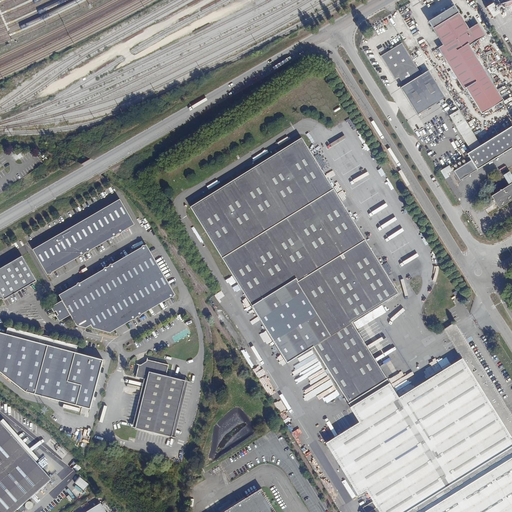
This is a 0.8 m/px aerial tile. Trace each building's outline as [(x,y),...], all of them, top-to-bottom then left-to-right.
[(511,7),(507,0),(504,0),(499,3),(504,12),(511,7)] [(454,5),(428,21),(429,23),(456,7),(454,5)] [(469,28),(456,7),(429,23),(443,45),(438,48),(463,89),(466,88),(482,114),(504,101),(470,46),(486,36),(478,23),(469,28)] [(421,75),(402,43),(381,56),(395,79),(398,77),(402,75),(407,84),(403,86),(400,88),(417,115),(446,98),(429,70),(421,75)] [(407,84),(402,75),(398,77),(403,86),(407,84)] [(459,181),(511,148),(511,126),(467,154),(471,160),(453,171),(459,181)] [(302,139),(190,207),(287,363),(313,346),(337,384),(351,407),(391,382),(352,322),(398,293),(362,234),(302,139)] [(511,199),(511,174),(510,172),(504,176),(509,185),(492,195),(499,207),(511,199)] [(459,193),(452,181),(449,183),(456,195),(459,193)] [(117,236),(117,235),(117,234),(116,233),(118,232),(119,233),(120,234),(121,234),(121,233),(122,233),(122,232),(122,231),(121,229),(133,222),(120,199),(33,250),(47,273),(48,273),(49,274),(50,274),(51,274),(52,274),(52,273),(52,272),(50,270),(80,253),(81,255),(82,256),(83,256),(83,255),(84,255),(84,254),(84,253),(84,252),(86,251),(86,252),(87,252),(88,252),(89,252),(90,251),(90,250),(89,250),(88,248),(112,234),(114,236),(114,237),(116,237),(116,236),(117,236)] [(133,222),(121,229),(122,231),(122,232),(134,225),(133,222)] [(90,250),(114,236),(112,234),(88,248),(89,250),(90,250)] [(173,294),(174,293),(147,246),(146,247),(145,246),(144,245),(143,245),(142,246),(142,247),(142,248),(143,250),(114,267),(113,265),(112,264),(111,264),(110,264),(110,265),(109,265),(109,266),(110,267),(110,268),(108,269),(107,268),(106,267),(105,267),(104,268),(104,269),(104,270),(105,272),(82,286),(80,284),(80,283),(79,283),(78,283),(77,283),(77,284),(77,285),(78,286),(76,287),(77,288),(72,292),(70,289),(70,288),(59,295),(62,301),(51,307),(54,312),(56,311),(58,315),(56,316),(59,321),(70,315),(77,326),(86,328),(91,325),(93,328),(110,333),(116,330),(114,327),(131,317),(132,319),(133,319),(134,320),(135,319),(136,319),(136,318),(136,317),(135,316),(137,315),(138,316),(139,316),(140,316),(141,316),(141,314),(140,312),(169,295),(170,297),(171,297),(172,298),(173,297),(174,297),(174,296),(174,295),(173,294)] [(142,248),(142,247),(112,264),(113,265),(114,267),(143,250),(142,248)] [(52,272),(81,255),(80,253),(50,270),(52,272)] [(36,280),(22,256),(0,268),(0,297),(4,299),(36,280)] [(80,284),(82,286),(105,272),(104,270),(104,269),(80,283),(80,284)] [(170,297),(169,295),(140,312),(141,314),(171,297),(170,297)] [(466,299),(463,295),(457,299),(459,303),(466,299)] [(114,327),(116,330),(133,319),(132,319),(131,317),(114,327)] [(468,346),(454,324),(444,330),(458,352),(468,346)] [(90,410),(104,360),(76,353),(78,346),(8,327),(6,334),(0,332),(0,372),(25,393),(90,410)] [(326,443),(358,495),(366,489),(379,511),(511,511),(511,417),(468,346),(458,352),(461,358),(400,397),(391,382),(351,407),(350,407),(360,422),(326,443)] [(136,428),(172,437),(185,381),(166,376),(169,365),(147,360),(147,362),(141,365),(139,365),(136,377),(144,379),(147,380),(136,428)] [(133,427),(136,428),(147,380),(144,379),(133,427)] [(172,437),(175,438),(188,381),(185,381),(172,437)] [(23,511),(26,509),(25,508),(27,508),(28,509),(30,509),(31,509),(32,508),(33,507),(33,505),(32,503),(31,502),(29,501),(28,502),(27,503),(26,504),(26,506),(25,506),(24,507),(22,505),(31,497),(35,494),(51,479),(0,421),(0,511),(14,511),(17,510),(18,510),(17,511),(16,511),(15,511),(23,511)] [(328,460),(321,463),(339,500),(346,497),(328,460)] [(75,483),(84,489),(89,483),(80,476),(75,483)] [(342,485),(348,494),(353,491),(347,481),(342,485)] [(276,511),(261,488),(223,511),(276,511)] [(105,511),(100,503),(85,511),(105,511)]
